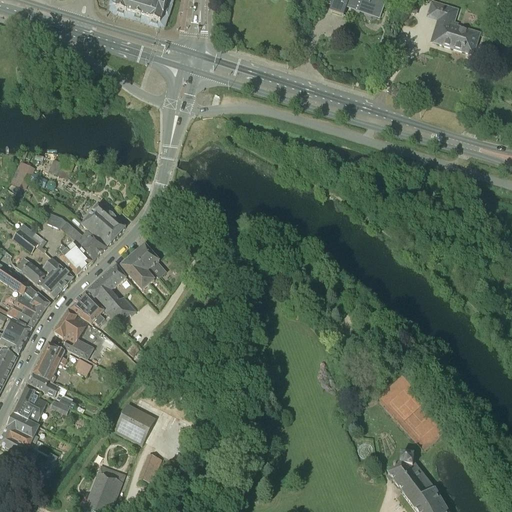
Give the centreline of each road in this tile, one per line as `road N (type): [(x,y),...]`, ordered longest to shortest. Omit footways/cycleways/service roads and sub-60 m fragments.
road 1 (unclassified): [(511,186),(257,108),(185,107)]
road 2 (secondary): [(0,418),(58,310),(147,216),(169,147)]
road 3 (primary): [(195,71),(455,148)]
road 4 (primary): [(457,137),(200,55)]
road 5 (track): [(371,332),(416,366),(511,510)]
road 6 (unclassified): [(171,103),(0,21)]
